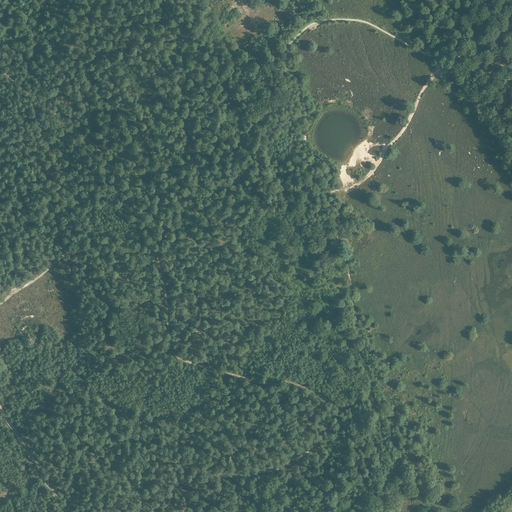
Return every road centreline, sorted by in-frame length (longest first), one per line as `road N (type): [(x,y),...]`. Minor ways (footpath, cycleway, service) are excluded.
road 1 (track): [(197,167),(181,116),(182,62),(167,44),(160,0)]
road 2 (track): [(511,161),(445,57)]
